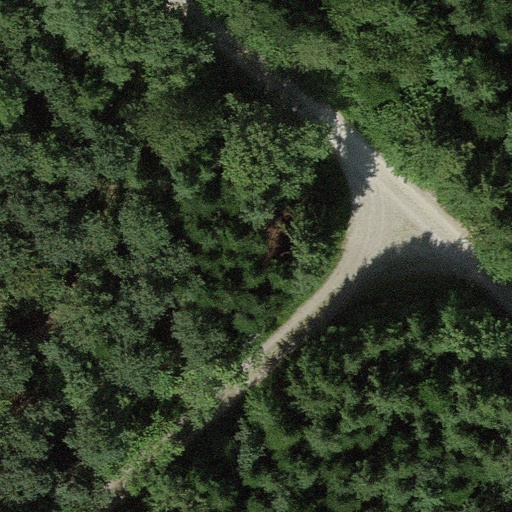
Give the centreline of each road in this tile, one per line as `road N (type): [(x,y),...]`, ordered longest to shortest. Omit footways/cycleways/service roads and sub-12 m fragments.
road 1 (track): [(92,511),(353,287),(423,200)]
road 2 (track): [(180,0),(248,48),(423,200),(511,289)]
